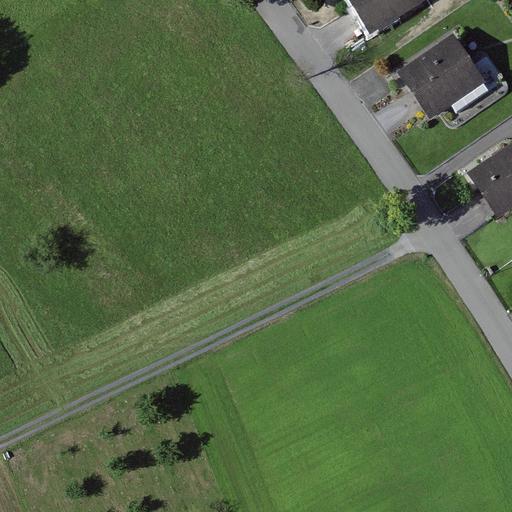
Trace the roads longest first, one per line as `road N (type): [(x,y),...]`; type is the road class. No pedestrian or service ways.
road 1 (track): [(0,443),(431,235)]
road 2 (unclassified): [(511,362),(358,123),(265,0)]
